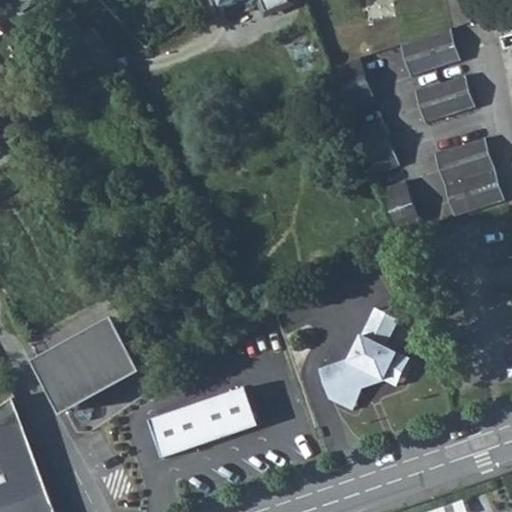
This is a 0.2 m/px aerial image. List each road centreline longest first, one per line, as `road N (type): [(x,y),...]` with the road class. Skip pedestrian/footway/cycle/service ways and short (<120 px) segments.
road 1 (tertiary): [(511,431),(299,511)]
road 2 (residential): [(511,153),(482,0)]
